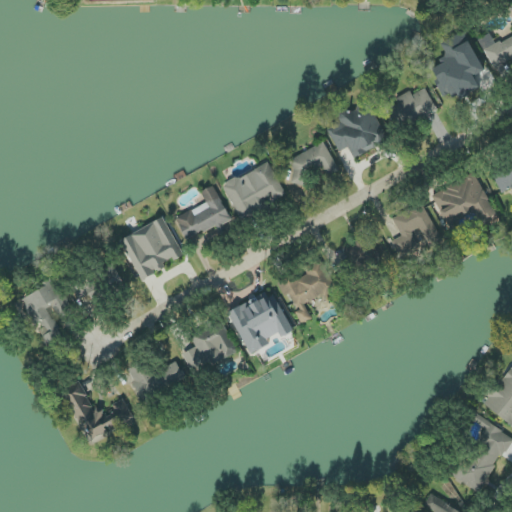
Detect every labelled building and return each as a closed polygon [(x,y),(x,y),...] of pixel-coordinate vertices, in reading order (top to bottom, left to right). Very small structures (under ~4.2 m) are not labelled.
[(486,72),(463,32),(441,44),(448,55),(440,60),(442,64),(433,69),(439,79),(434,82),(444,98),(457,90),(462,99),(479,89),(473,79),(486,72)] [(480,38),(492,68),(511,60),(511,37),(496,44),(491,34),(480,38)] [(410,125),(437,111),(426,88),(413,95),(411,91),(396,99),(410,125)] [(354,159),(376,149),(371,138),(382,133),(367,102),(336,117),(339,124),(328,129),(339,152),(349,148),(354,159)] [(287,161),(297,183),(326,170),(329,176),(339,172),(326,143),(287,161)] [(241,220),(287,197),(270,162),(224,185),(241,220)] [(502,194),(511,188),(511,162),(491,173),(502,194)] [(432,195),(448,226),(475,212),(481,223),(496,215),(475,173),(432,195)] [(177,218),(187,240),(217,226),(221,236),(227,234),(222,225),(231,220),(216,186),(202,192),(207,204),(177,218)] [(402,237),(393,241),(401,259),(423,249),(418,238),(426,234),(431,246),(442,241),(423,203),(393,218),(402,237)] [(141,281),(167,269),(164,263),(173,259),(174,261),(184,256),(166,218),(122,239),(141,281)] [(382,258),(371,235),(344,247),(355,270),(382,258)] [(100,272),(111,294),(125,287),(114,265),(100,272)] [(278,284),(285,296),(289,294),(299,312),(296,313),(302,325),(313,319),(306,305),(333,290),(320,265),(296,277),(295,274),(278,284)] [(20,299),(34,327),(37,325),(49,348),(64,340),(48,309),(61,303),(51,283),(20,299)] [(250,355),(271,345),(268,339),(280,333),(282,338),(292,333),(272,291),(229,312),(250,355)] [(237,354),(223,323),(192,337),(197,348),(183,354),(192,374),(237,354)] [(129,370),(143,401),(186,381),(177,362),(152,373),(147,362),(129,370)] [(484,405),(511,425),(511,365),(489,397),(489,398),(484,405)] [(134,419),(123,398),(95,412),(81,383),(65,391),(90,441),(134,419)] [(481,494),(511,440),(511,436),(477,415),(473,421),(485,428),(455,479),(481,494)] [(462,511),(431,495),(425,507),(434,511),(462,511)]
